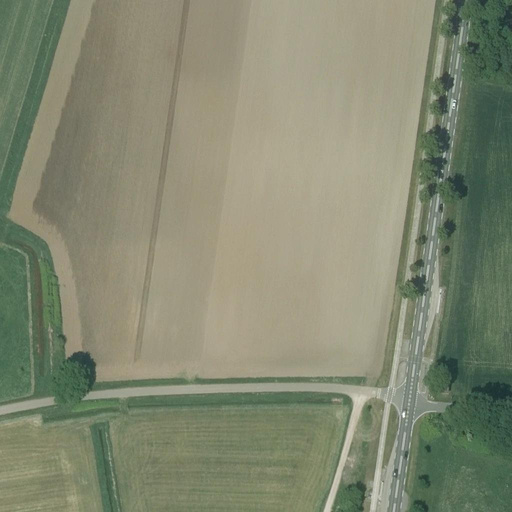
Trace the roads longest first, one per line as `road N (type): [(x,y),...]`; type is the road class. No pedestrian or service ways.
road 1 (residential): [(409,402),(363,391),(262,389),(72,398),(0,412)]
road 2 (primary): [(409,402),(466,0)]
road 3 (track): [(363,391),(327,511)]
